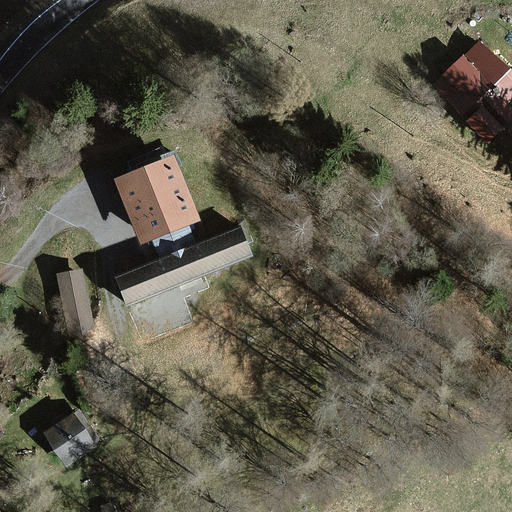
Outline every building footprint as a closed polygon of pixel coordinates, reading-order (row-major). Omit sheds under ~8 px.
[(511,116),(511,80),(479,44),(438,82),(489,138),(511,116)] [(176,156),(119,178),(143,239),(199,218),(176,156)] [(242,229),(119,275),(129,300),(252,254),(242,229)] [(73,334),(94,324),(82,270),(60,275),(73,334)] [(81,411),(48,432),(68,463),(96,446),(94,442),(99,439),(81,411)]
